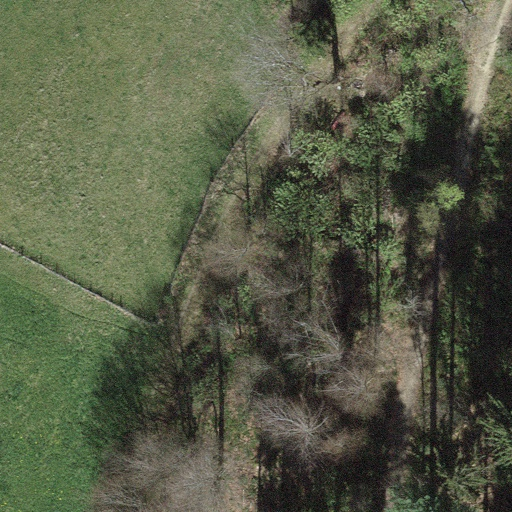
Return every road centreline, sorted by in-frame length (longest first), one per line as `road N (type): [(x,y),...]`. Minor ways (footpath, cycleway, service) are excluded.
road 1 (track): [(116,511),(231,199),(301,85),(374,0)]
road 2 (track): [(391,511),(387,463),(400,351),(498,0)]
